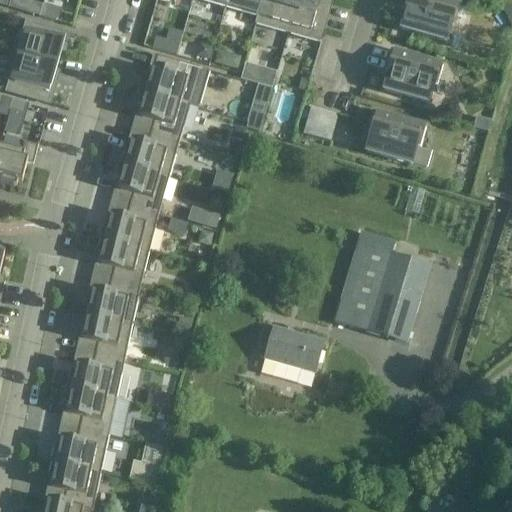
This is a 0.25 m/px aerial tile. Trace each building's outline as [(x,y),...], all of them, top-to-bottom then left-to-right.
[(0,0),(0,7),(5,9),(8,0),(0,0)] [(29,0),(28,0),(25,15),(38,19),(39,19),(43,3),(29,0)] [(191,0),(191,1),(224,10),(226,0),(191,0)] [(226,0),(224,10),(255,19),(260,0),(226,0)] [(260,0),(255,19),(253,27),(286,36),(296,0),(260,0)] [(296,0),(286,36),(319,46),(332,0),(296,0)] [(407,0),(399,31),(445,44),(456,7),(459,8),(460,7),(435,0),(407,0)] [(17,33),(10,57),(55,70),(61,48),(65,49),(69,36),(25,23),(22,35),(17,33)] [(153,39),(149,51),(161,54),(162,54),(174,58),(175,52),(177,46),(163,42),(153,39)] [(199,46),(195,59),(208,63),(211,50),(199,46)] [(442,68),(389,53),(388,55),(392,56),(382,93),(428,106),(438,69),(442,70),(442,68)] [(228,56),(225,69),(236,72),(239,59),(228,56)] [(8,83),(5,94),(49,107),(53,94),(48,92),(55,70),(10,57),(3,81),(8,83)] [(144,79),(140,94),(188,108),(199,73),(155,60),(149,80),(144,79)] [(300,82),(297,92),(305,94),(308,84),(309,84),(308,84),(300,82)] [(152,124),(149,136),(178,144),(188,108),(140,94),(136,109),(141,111),(138,120),(152,124)] [(23,117),(26,106),(11,102),(8,113),(23,117)] [(329,144),(337,117),(310,110),(302,137),(329,144)] [(247,125),(245,131),(258,135),(263,118),(249,114),(246,125),(247,125)] [(371,116),(375,117),(364,154),(410,167),(426,171),(430,155),(415,151),(421,131),(425,132),(425,130),(371,115),(371,116)] [(472,127),(471,131),(487,136),(487,134),(490,123),(486,122),(474,119),(472,127)] [(460,146),(459,148),(473,152),(473,150),(477,139),(463,135),(460,146)] [(123,152),(119,167),(167,181),(178,144),(149,136),(145,148),(131,144),(128,153),(123,152)] [(228,145),(226,151),(237,154),(239,148),(240,143),(230,140),(229,140),(228,145)] [(0,149),(0,186),(15,190),(16,185),(21,186),(26,165),(32,167),(37,148),(23,145),(21,154),(0,149)] [(132,197),(128,210),(157,217),(167,181),(119,167),(115,182),(120,184),(117,193),(132,197)] [(218,183),(216,193),(225,196),(228,186),(218,183)] [(103,226),(99,242),(148,254),(157,217),(128,210),(125,222),(110,218),(108,228),(103,226)] [(202,215),(198,227),(214,232),(218,220),(202,215)] [(199,233),(196,245),(209,248),(212,237),(199,233)] [(390,256),(392,252),(394,245),(360,235),(333,324),(405,346),(429,268),(390,256)] [(113,271),(110,284),(138,290),(148,254),(99,242),(95,257),(100,258),(98,267),(113,271)] [(85,302),(82,317),(131,327),(138,292),(138,290),(110,284),(107,297),(92,294),(90,303),(85,302)] [(96,346),(94,358),(123,364),(131,327),(82,317),(78,333),(83,334),(81,343),(96,346)] [(178,319),(175,336),(187,339),(191,322),(178,319)] [(264,362),(260,377),(296,387),(299,373),(313,377),(323,345),(271,330),(265,352),(259,350),(257,360),(264,362)] [(69,376),(66,391),(115,401),(123,364),(94,358),(91,371),(76,368),(74,377),(69,376)] [(469,377),(469,379),(478,382),(479,380),(483,368),(473,364),(469,377)] [(81,420),(78,432),(108,439),(108,437),(104,436),(106,424),(101,423),(106,404),(114,406),(115,401),(66,391),(63,406),(68,407),(66,417),(81,420)] [(159,395),(156,410),(167,413),(170,397),(159,395)] [(53,450),(50,465),(100,475),(108,439),(78,432),(75,445),(60,441),(58,451),(53,450)] [(65,494),(62,506),(82,511),(92,511),(100,475),(50,465),(47,481),(52,482),(50,491),(65,494)] [(142,472),(140,484),(153,487),(155,475),(142,472)] [(82,511),(62,506),(47,503),(45,511),(42,511),(40,511),(82,511)]
